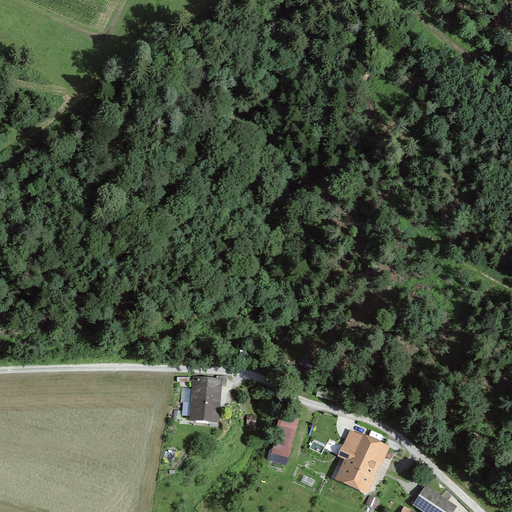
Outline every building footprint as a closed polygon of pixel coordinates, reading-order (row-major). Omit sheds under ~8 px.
[(221,381),(195,380),(192,421),(218,422),(221,381)] [(253,413),(244,413),(243,425),(252,426),(253,413)] [(297,421),(281,417),(272,453),(288,457),(297,421)] [(365,438),(364,439),(350,433),(339,458),(345,461),(336,481),(367,495),(388,449),(365,438)] [(453,511),(456,508),(426,488),(414,507),(422,511),(453,511)] [(379,501),(370,497),(367,504),(376,508),(379,501)]
